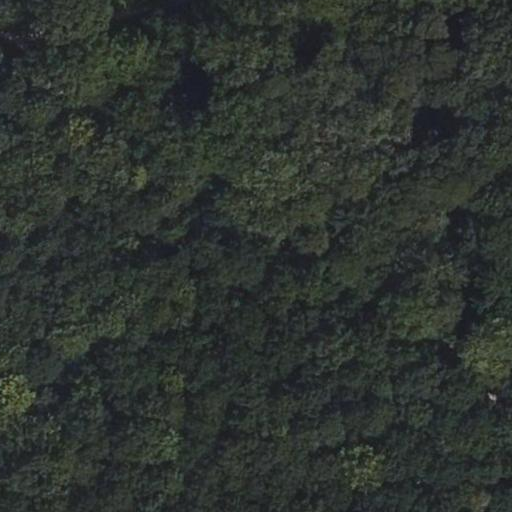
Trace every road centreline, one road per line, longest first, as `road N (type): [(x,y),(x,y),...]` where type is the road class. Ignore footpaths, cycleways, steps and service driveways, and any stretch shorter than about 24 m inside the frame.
road 1 (track): [(511,420),(15,52)]
road 2 (track): [(15,52),(251,0)]
